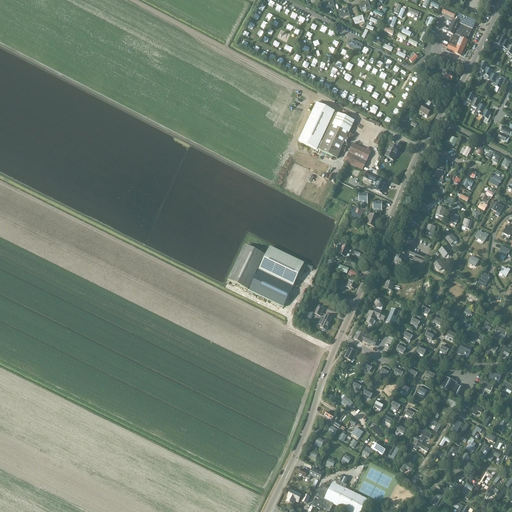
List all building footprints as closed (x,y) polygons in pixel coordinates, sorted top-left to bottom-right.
[(323,5),(324,8),(325,9),(326,9),(327,10),(334,7),(332,0),(330,0),(322,3),(323,5)] [(366,10),(370,9),(368,2),(358,5),(359,8),(360,7),(361,10),(362,10),(362,9),(365,8),(366,10)] [(444,7),(441,13),(445,15),(453,19),(456,13),(448,9),(444,7)] [(345,16),(349,15),(347,8),(337,11),(338,13),(339,16),(341,16),(341,15),(344,13),(345,16)] [(453,55),(454,53),(461,56),(467,41),(462,39),(463,36),(468,38),(472,30),(476,22),(459,14),(455,22),(453,21),(447,33),(453,36),(449,44),(446,52),(453,55)] [(353,21),(354,21),(355,25),(364,22),(362,16),(352,19),(353,21)] [(495,41),(494,44),(499,46),(501,47),(504,40),(503,39),(504,37),(499,34),(495,41)] [(363,47),(350,40),(347,46),(359,53),(363,47)] [(509,43),(504,40),(501,47),(506,49),(507,50),(509,46),(508,45),(509,43)] [(483,72),(482,74),(484,75),(487,68),(486,68),(487,65),(481,63),(478,69),(483,72)] [(492,71),(487,68),(484,75),(488,78),(487,80),(489,81),(492,74),(491,73),(492,71)] [(444,71),(441,74),(445,77),(444,78),(451,82),(454,77),(447,72),(447,73),(444,71)] [(492,74),(489,81),(494,84),(494,83),(496,80),(497,77),(492,74)] [(495,84),(494,87),(499,89),(498,92),(499,92),(502,86),(501,86),(502,84),(503,85),(506,79),(499,76),(497,81),(496,80),(494,83),(495,84)] [(470,105),(471,106),(475,99),(473,98),(474,96),(469,93),(466,100),(471,102),(470,105)] [(477,108),(475,111),(477,111),(480,105),(478,104),(480,101),(475,99),(471,106),(477,108)] [(425,103),(420,111),(420,112),(420,111),(427,116),(431,110),(426,107),(427,105),(425,103)] [(337,159),(354,122),(316,104),(298,141),(320,151),(337,159)] [(480,105),(477,111),(476,112),(475,111),(473,114),(477,116),(478,115),(481,116),(482,117),(485,110),(484,110),(485,107),(480,105)] [(490,113),(485,110),(482,117),(487,120),(486,123),(487,123),(490,117),(489,116),(490,113)] [(510,137),(511,131),(502,127),(499,132),(510,137)] [(497,139),(504,142),(506,137),(500,134),(497,139)] [(457,140),(451,137),(449,142),(447,141),(445,146),(450,148),(451,145),(454,147),(457,140)] [(371,152),(353,144),(344,162),(362,171),(371,152)] [(394,147),(390,145),(384,156),(393,161),(395,157),(396,157),(397,155),(401,147),(395,144),(394,147)] [(485,149),(484,152),(488,153),(486,156),(490,158),(493,153),(489,151),(485,149)] [(511,162),(505,159),(501,166),(507,169),(511,162)] [(444,176),(445,173),(442,173),(443,169),(443,166),(438,165),(436,171),(435,170),(434,173),(435,173),(435,176),(433,176),(432,179),(434,180),(434,181),(436,181),(436,182),(442,184),(443,180),(442,180),(443,176),(444,176)] [(375,183),(372,190),(382,194),(386,184),(378,180),(379,178),(377,177),(378,177),(371,174),(365,172),(363,178),(375,183)] [(466,179),(463,186),(466,188),(468,185),(471,187),(473,183),(466,179)] [(493,190),(494,191),(497,187),(498,184),(495,182),(494,185),(491,184),(489,187),(493,190)] [(491,196),(494,191),(493,190),(491,193),(488,191),(485,194),(489,197),(491,198),(492,197),(491,196)] [(363,202),(363,204),(367,204),(368,194),(364,194),(363,194),(359,194),(358,202),(363,202)] [(425,198),(419,204),(425,210),(431,204),(425,198)] [(453,205),(452,206),(453,208),(456,212),(458,211),(462,208),(458,202),(453,205)] [(373,210),(378,210),(378,211),(381,211),(381,203),(373,203),(373,210)] [(485,205),(483,203),(482,205),(479,204),(477,208),(484,211),(487,205),(485,204),(485,205)] [(496,204),(492,211),(500,215),(504,207),(497,203),(496,204)] [(352,206),(349,216),(360,219),(362,213),(367,215),(368,212),(365,211),(365,210),(352,206)] [(438,207),(435,215),(443,217),(445,209),(438,207)] [(370,214),(366,225),(375,228),(378,218),(370,214)] [(417,226),(419,223),(420,218),(411,214),(410,217),(412,218),(410,224),(417,226)] [(459,216),(451,214),(449,222),(456,225),(459,216)] [(464,220),(462,228),(469,230),(472,222),(464,220)] [(435,227),(428,225),(425,233),(433,235),(435,227)] [(507,236),(508,235),(510,236),(511,232),(511,227),(510,227),(506,225),(502,233),(507,236)] [(478,233),(475,238),(477,238),(477,239),(484,243),(488,236),(485,234),(484,235),(480,233),(480,234),(478,233)] [(451,234),(445,238),(450,245),(456,240),(451,234)] [(345,258),(349,249),(346,248),(347,247),(343,245),(342,246),(338,245),(337,247),(338,252),(339,252),(338,255),(345,258)] [(446,246),(445,246),(439,251),(444,258),(450,253),(451,252),(447,247),(446,246)] [(507,253),(509,254),(510,251),(501,246),(499,250),(500,250),(498,254),(505,258),(507,253)] [(267,258),(265,257),(244,247),(228,281),(248,291),(248,290),(249,291),(283,308),(304,264),(271,248),(267,258)] [(411,251),(409,255),(415,257),(413,261),(425,266),(427,261),(424,260),(425,257),(411,251)] [(404,266),(405,266),(408,259),(396,254),(392,264),(403,269),(404,266)] [(471,257),(468,263),(475,268),(479,260),(476,259),(476,260),(471,257)] [(439,260),(433,265),(438,271),(445,266),(439,260)] [(340,266),(338,271),(346,274),(348,269),(340,266)] [(502,267),(499,273),(506,277),(510,270),(507,268),(507,270),(502,267)] [(483,273),(479,281),(486,285),(490,278),(488,277),(489,276),(487,275),(488,275),(486,274),(486,275),(483,273)] [(353,290),(356,284),(357,282),(352,280),(351,282),(348,281),(346,287),(351,290),(351,289),(353,290)] [(394,283),(386,281),(384,289),(392,291),(394,283)] [(411,290),(415,291),(416,288),(409,286),(406,295),(409,296),(411,290)] [(371,312),(366,323),(372,325),(374,322),(376,318),(383,321),(385,318),(386,315),(380,313),(382,309),(382,308),(383,308),(385,304),(383,300),(380,298),(376,300),(374,304),(376,308),(377,308),(376,311),(375,310),(374,313),(374,314),(371,312)] [(424,307),(421,312),(428,316),(432,308),(427,306),(427,305),(424,303),(423,306),(424,307)] [(454,303),(451,309),(456,312),(460,306),(454,303)] [(471,309),(468,307),(463,314),(468,317),(470,315),(471,316),(472,315),(469,312),(471,309)] [(323,310),(317,308),(314,314),(320,317),(323,310)] [(392,309),(385,323),(393,326),(399,313),(392,309)] [(436,317),(433,323),(440,326),(443,320),(441,320),(443,317),(439,316),(440,315),(436,314),(435,317),(436,317)] [(321,326),(320,328),(319,328),(322,330),(322,331),(324,332),(325,332),(325,331),(326,332),(326,331),(332,318),(325,315),(324,318),(322,317),(320,321),(321,322),(319,325),(321,326)] [(414,316),(410,324),(417,327),(420,322),(416,319),(417,317),(414,316)] [(492,325),(485,322),(480,332),(483,333),(486,327),(491,329),(492,325)] [(500,334),(505,336),(507,333),(497,328),(494,332),(496,332),(493,338),(497,340),(500,334)] [(427,332),(424,338),(431,341),(434,335),(429,333),(431,330),(428,329),(426,332),(427,332)] [(407,330),(403,338),(410,341),(413,336),(408,333),(409,331),(407,330)] [(357,331),(354,339),(358,341),(360,340),(361,339),(375,346),(375,345),(377,341),(363,334),(357,331)] [(459,337),(461,334),(458,333),(455,331),(455,333),(450,331),(447,336),(454,340),(456,336),(459,337)] [(481,342),(484,337),(473,332),(471,336),(472,337),(470,342),(474,345),(476,340),(481,342)] [(400,343),(396,351),(403,354),(406,348),(402,346),(402,344),(400,343)] [(468,356),(472,347),(462,343),(457,354),(461,356),(462,353),(468,356)] [(419,347),(416,353),(423,356),(426,350),(421,348),(423,345),(420,344),(418,346),(419,347)] [(497,348),(490,345),(485,354),(488,356),(491,349),(496,352),(497,348)] [(442,346),(439,351),(446,355),(450,347),(447,346),(447,348),(442,346)] [(510,351),(503,347),(499,354),(498,354),(497,357),(500,359),(504,352),(508,355),(510,351)] [(349,349),(344,358),(350,361),(355,352),(349,349)] [(366,362),(362,369),(369,373),(372,367),(368,365),(369,363),(366,362)] [(387,370),(382,368),(379,374),(386,377),(390,370),(388,369),(387,370)] [(403,368),(401,371),(397,368),(393,374),(401,378),(403,372),(404,373),(406,370),(403,368)] [(416,370),(413,368),(413,370),(411,369),(408,375),(415,379),(419,371),(416,370)] [(492,369),(488,381),(492,382),(492,379),(499,382),(502,373),(492,369)] [(429,371),(426,377),(433,380),(436,373),(434,371),(433,373),(429,371)] [(445,377),(439,388),(461,399),(466,390),(456,385),(457,383),(445,377)] [(356,381),(352,388),(359,392),(362,386),(357,384),(358,382),(356,381)] [(480,386),(481,387),(480,390),(478,394),(482,396),(485,390),(491,392),(493,387),(482,382),(480,386)] [(510,394),(511,390),(511,386),(504,382),(502,386),(504,387),(499,396),(502,397),(505,392),(510,394)] [(404,383),(400,390),(406,394),(410,388),(405,386),(406,384),(404,383)] [(420,387),(417,393),(424,396),(427,391),(429,392),(430,390),(426,388),(425,389),(420,387)] [(369,389),(367,388),(363,396),(370,399),(373,394),(368,391),(369,389)] [(337,403),(336,402),(337,401),(330,395),(326,399),(334,406),(337,403)] [(345,396),(341,400),(349,408),(352,404),(345,396)] [(378,399),(374,407),(381,411),(384,405),(379,402),(380,401),(378,399)] [(401,405),(396,402),(397,401),(395,399),(391,407),(397,411),(401,405)] [(418,412),(414,410),(413,412),(408,409),(405,415),(412,419),(415,413),(417,414),(418,412)] [(332,421),(330,424),(329,426),(331,427),(334,429),(335,427),(339,429),(340,426),(335,423),(338,418),(327,412),(324,416),(332,421)] [(387,414),(383,421),(390,425),(393,419),(388,417),(389,415),(387,414)] [(410,429),(405,426),(404,428),(400,425),(396,431),(403,435),(406,430),(408,431),(410,429)] [(374,426),(371,430),(380,438),(383,434),(374,426)] [(356,428),(352,435),(359,439),(363,433),(356,428)] [(343,443),(347,436),(342,433),(341,435),(340,435),(339,437),(340,437),(338,440),(343,443)] [(354,449),(358,443),(353,440),(351,442),(350,443),(350,444),(349,446),(354,449)] [(372,447),(371,449),(382,456),(385,451),(374,443),(372,446),(372,447)] [(394,447),(389,456),(394,459),(399,449),(394,447)] [(364,449),(362,454),(368,458),(371,453),(364,449)] [(345,455),(340,462),(344,464),(345,462),(346,463),(348,464),(351,460),(349,458),(348,457),(347,457),(345,455)] [(331,467),(333,468),(335,463),(333,462),(333,461),(331,460),(331,461),(328,459),(326,464),(326,465),(325,466),(330,469),(331,467)] [(309,480),(311,476),(319,481),(323,473),(321,472),(322,469),(320,468),(318,471),(312,468),(309,473),(308,473),(308,472),(301,469),(298,475),(305,479),(305,478),(309,480)] [(322,484),(311,506),(319,510),(321,508),(328,511),(329,511),(333,505),(347,511),(360,511),(367,500),(345,489),(345,488),(351,491),(360,473),(353,469),(345,485),(334,480),(332,484),(328,482),(326,486),(322,484)] [(302,494),(301,496),(291,491),(288,497),(289,498),(287,502),(293,505),(295,501),(298,503),(300,500),(303,501),(302,502),(306,504),(309,498),(305,496),(302,494)]
